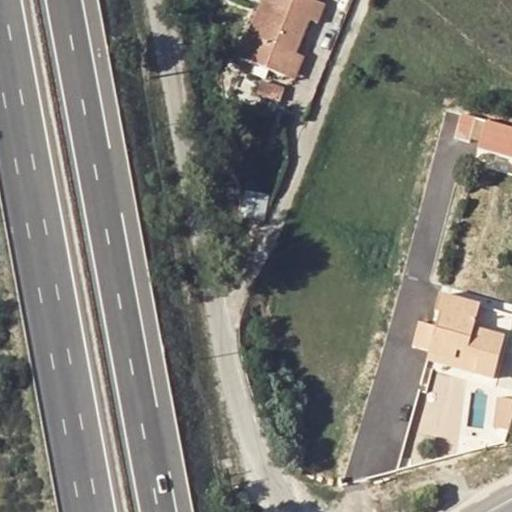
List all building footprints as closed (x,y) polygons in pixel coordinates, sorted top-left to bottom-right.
[(296,54),(308,19),(311,11),(281,0),(265,0),(252,36),(250,35),(241,59),(287,76),(296,54)] [(281,0),(311,11),(315,1),(315,0),(281,0)] [(318,22),(325,4),(315,1),(311,11),(308,19),(318,22)] [(296,54),(287,76),(297,80),(305,57),(296,54)] [(507,134),(509,127),(490,121),(487,128),(507,134)] [(511,135),(507,134),(487,128),(485,127),(479,145),(511,155),(511,135)] [(511,157),(496,155),(495,164),(511,167),(511,157)] [(476,372),(493,377),(504,337),(474,329),(480,305),(441,295),(436,311),(441,312),(430,352),(454,358),(457,351),(480,357),(476,372)] [(454,358),(430,352),(427,360),(476,372),(480,357),(457,351),(454,358)]
